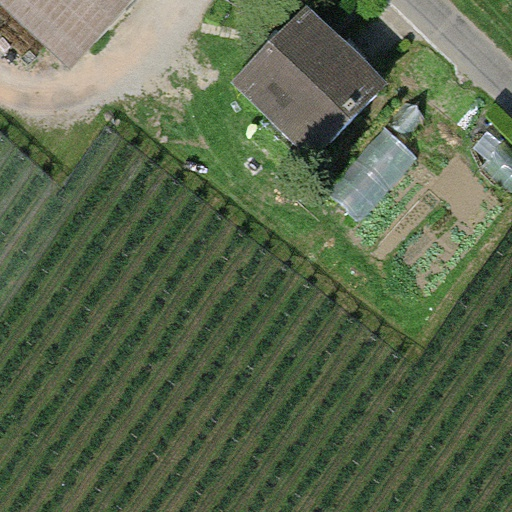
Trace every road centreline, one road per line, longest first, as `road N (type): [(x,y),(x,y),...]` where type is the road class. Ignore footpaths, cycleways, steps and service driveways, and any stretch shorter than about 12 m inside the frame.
road 1 (unknown): [(0,72),(24,82),(81,84),(183,0)]
road 2 (unclassified): [(419,0),(511,87)]
